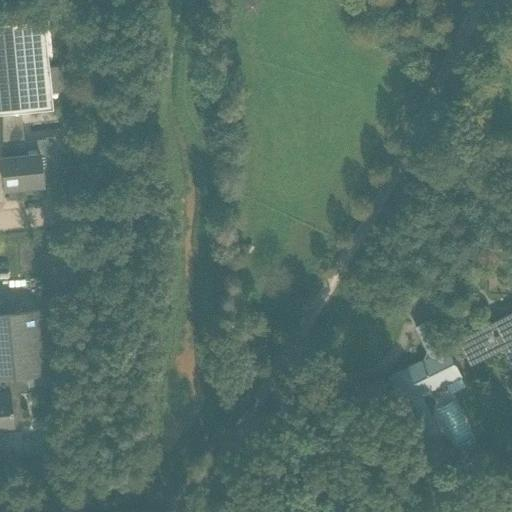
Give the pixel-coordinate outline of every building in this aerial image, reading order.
[(0,23),(0,113),(52,108),(44,20),(0,23)] [(17,144),(0,145),(0,153),(4,189),(43,185),(42,183),(58,181),(54,145),(55,145),(54,136),(46,137),(46,139),(23,141),(23,143),(17,144)] [(0,426),(13,425),(13,429),(23,428),(27,425),(29,421),(29,416),(26,412),(21,410),(19,410),(17,392),(16,379),(41,376),(41,380),(50,379),(49,375),(50,375),(43,309),(0,313),(0,426)] [(511,310),(481,325),(495,353),(501,350),(511,371),(511,310)] [(402,405),(404,404),(423,444),(440,436),(420,396),(444,384),(450,394),(465,387),(446,349),(444,350),(430,320),(415,327),(430,357),(388,378),(402,405)]
